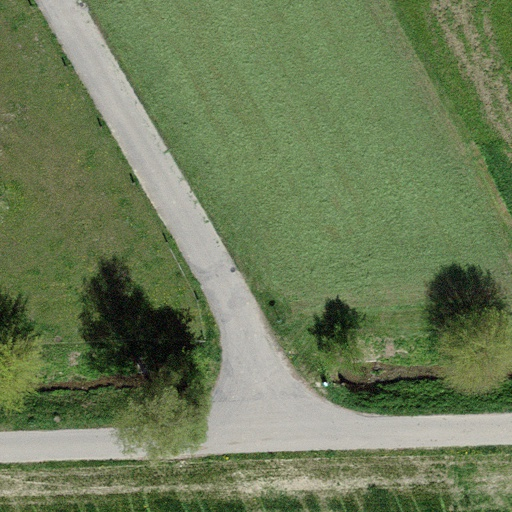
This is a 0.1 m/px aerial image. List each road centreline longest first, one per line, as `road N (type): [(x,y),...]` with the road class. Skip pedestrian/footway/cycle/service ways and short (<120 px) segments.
road 1 (unclassified): [(290,425),(50,0)]
road 2 (unclassified): [(0,436),(290,425)]
road 3 (unclassified): [(290,425),(511,424)]
